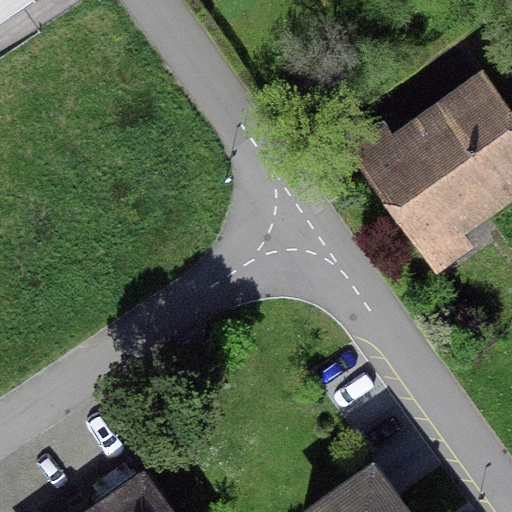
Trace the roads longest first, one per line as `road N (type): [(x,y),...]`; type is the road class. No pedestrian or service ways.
road 1 (residential): [(0,430),(307,221)]
road 2 (residential): [(307,221),(509,511)]
road 3 (residential): [(146,0),(307,221)]
